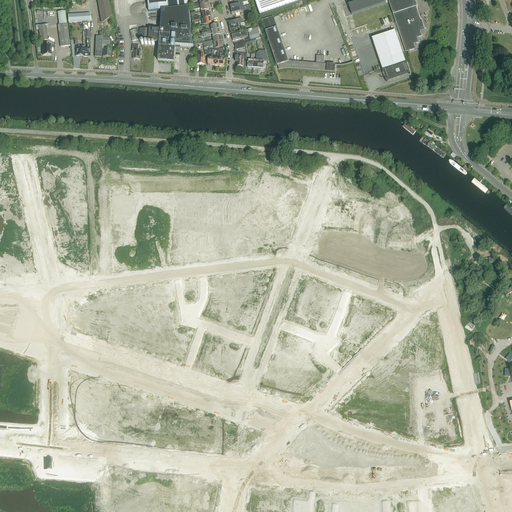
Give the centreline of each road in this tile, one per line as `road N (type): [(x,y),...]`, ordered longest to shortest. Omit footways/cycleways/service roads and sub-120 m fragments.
road 1 (track): [(499,511),(433,218),(387,171),(348,156),(0,130)]
road 2 (secondary): [(459,109),(228,89)]
road 3 (secondary): [(228,89),(0,75)]
